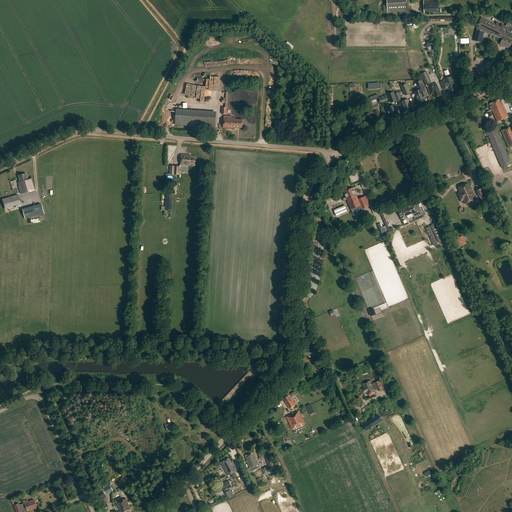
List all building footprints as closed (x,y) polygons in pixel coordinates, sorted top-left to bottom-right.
[(385,0),(386,13),(406,12),(405,0),(385,0)] [(423,2),(424,14),(441,13),(440,1),(423,2)] [(501,41),(500,45),(509,50),(511,44),(511,21),(508,20),(505,27),(502,25),(500,28),(497,26),(499,24),(497,23),(495,25),(481,18),(476,29),(477,29),(475,34),(472,33),(471,38),(474,38),(473,41),(481,43),(484,32),(501,41)] [(287,43),(292,49),(295,46),(290,40),(287,43)] [(443,77),(438,65),(434,67),(439,79),(443,77)] [(203,72),(203,73),(196,73),(196,79),(199,79),(199,80),(210,80),(210,72),(203,72)] [(426,72),(420,74),(425,86),(431,83),(426,72)] [(446,81),(441,83),(444,90),(448,89),(449,92),(455,90),(454,85),(451,77),(446,79),(446,81)] [(425,102),(423,96),(427,95),(421,79),(415,81),(419,91),(415,92),(416,95),(415,96),(419,104),(425,102)] [(433,94),(435,98),(441,96),(436,83),(427,87),(431,96),(433,94)] [(400,86),(404,96),(409,94),(405,84),(400,86)] [(394,94),(393,92),(387,94),(391,103),(396,101),(394,94)] [(396,101),(403,99),(401,92),(394,94),(396,101)] [(369,102),(376,119),(381,117),(378,109),(380,109),(376,99),(369,102)] [(408,99),(401,101),(404,109),(411,107),(408,99)] [(490,108),(489,108),(491,112),(492,111),(497,122),(508,118),(500,100),(489,105),(490,108)] [(395,108),(393,104),(386,107),(389,115),(395,113),(393,109),(395,108)] [(174,125),(215,128),(216,114),(175,111),(174,125)] [(375,124),(371,112),(364,115),(369,126),(375,124)] [(232,117),(224,116),(223,129),(234,130),(234,128),(242,129),(243,120),(235,120),(235,118),(232,118),(232,117)] [(511,133),(509,127),(501,131),(508,148),(511,146),(511,133)] [(486,132),(501,168),(511,163),(496,128),(486,132)] [(191,157),(191,156),(181,155),(180,165),(190,166),(194,166),(195,158),(191,157)] [(169,174),(179,175),(180,166),(170,165),(169,174)] [(34,191),(30,180),(27,180),(25,174),(18,176),(19,182),(18,183),(19,186),(18,187),(21,195),(34,191)] [(460,193),(457,194),(461,202),(463,201),(464,205),(475,200),(471,190),(468,184),(458,189),(460,193)] [(476,191),(478,197),(490,192),(488,186),(476,191)] [(360,206),(362,210),(370,206),(366,196),(358,199),(353,188),(344,192),(346,198),(345,198),(342,199),(343,201),(346,200),(347,199),(351,210),(360,206)] [(1,199),(4,209),(21,204),(18,194),(1,199)] [(173,195),(165,195),(164,210),(172,211),(173,195)] [(412,202),(395,210),(400,219),(411,214),(413,217),(421,213),(417,204),(414,206),(412,202)] [(464,234),(456,238),(459,246),(468,243),(464,234)] [(500,274),(504,285),(511,281),(511,270),(505,272),(500,274)] [(362,394),(363,393),(367,392),(368,395),(376,392),(375,392),(375,390),(375,389),(377,388),(378,391),(383,389),(382,388),(385,387),(388,394),(395,391),(393,388),(393,389),(389,382),(384,384),(383,382),(380,384),(379,381),(375,383),(372,385),(370,381),(362,384),(364,388),(361,389),(360,390),(362,394)] [(284,399),(286,402),(285,402),(290,410),(296,406),(291,399),(290,400),(288,397),(284,399)] [(291,415),(286,417),(292,429),(296,427),(296,428),(304,424),(302,418),(304,417),(301,409),(290,414),(291,415)] [(362,421),(365,426),(377,418),(374,414),(362,421)] [(268,467),(263,469),(265,474),(275,471),(267,450),(257,453),(259,458),(264,456),(268,467)] [(245,456),(249,468),(257,466),(255,459),(254,459),(254,458),(253,453),(245,456)] [(403,461),(407,472),(409,470),(408,467),(411,466),(412,469),(415,468),(412,462),(415,461),(413,457),(403,461)] [(231,462),(228,458),(220,463),(227,476),(237,471),(232,462),(231,462)] [(221,484),(224,491),(231,487),(228,480),(221,484)] [(110,486),(102,490),(105,495),(113,491),(110,486)] [(230,489),(224,492),(227,498),(233,495),(230,489)] [(126,499),(122,501),(121,498),(115,501),(120,510),(120,509),(121,511),(124,511),(130,510),(127,504),(128,503),(126,499)] [(26,511),(36,508),(33,500),(19,505),(18,503),(13,505),(15,511),(21,511),(26,510),(26,511)]
